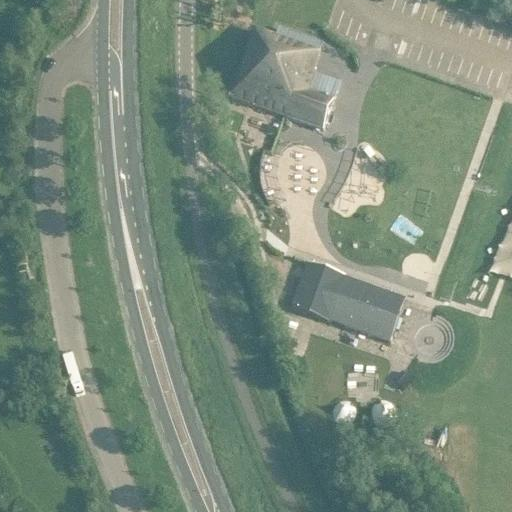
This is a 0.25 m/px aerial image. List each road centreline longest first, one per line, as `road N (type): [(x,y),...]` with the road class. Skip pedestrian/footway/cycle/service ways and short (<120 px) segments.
road 1 (primary): [(222,511),(150,288),(126,239)]
road 2 (primary): [(126,239),(127,293),(144,357),(200,511)]
road 3 (primary): [(126,239),(113,63)]
road 4 (unclassified): [(189,157),(185,0)]
